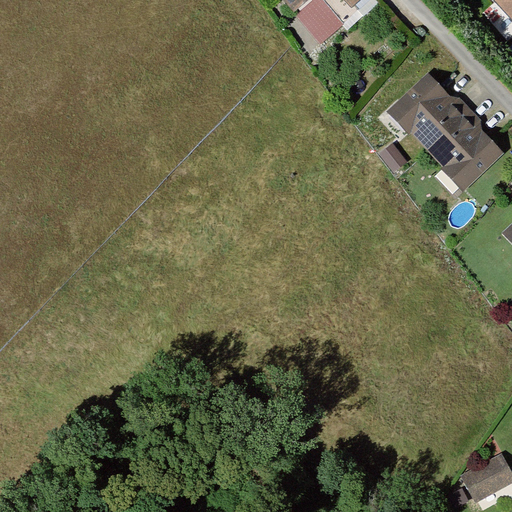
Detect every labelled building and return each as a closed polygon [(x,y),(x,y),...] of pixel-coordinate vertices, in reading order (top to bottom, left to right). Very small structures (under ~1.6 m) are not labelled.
[(287,0),(298,13),(313,0),(287,0)] [(352,29),(325,0),(313,0),(298,13),(293,18),(325,53),(352,29)] [(340,0),(350,10),(360,0),(340,0)] [(511,0),(493,0),(511,17),(511,0)] [(440,82),(397,121),(464,193),(506,155),(440,82)] [(477,502),(511,483),(511,464),(505,452),(462,474),(477,502)]
